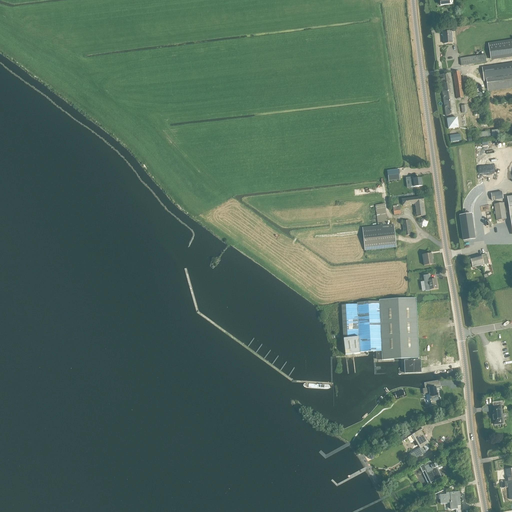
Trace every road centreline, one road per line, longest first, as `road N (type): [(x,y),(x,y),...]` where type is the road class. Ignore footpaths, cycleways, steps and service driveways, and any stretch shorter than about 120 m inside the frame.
road 1 (tertiary): [(485,511),(413,0)]
road 2 (track): [(382,178),(380,163),(392,143),(374,0)]
